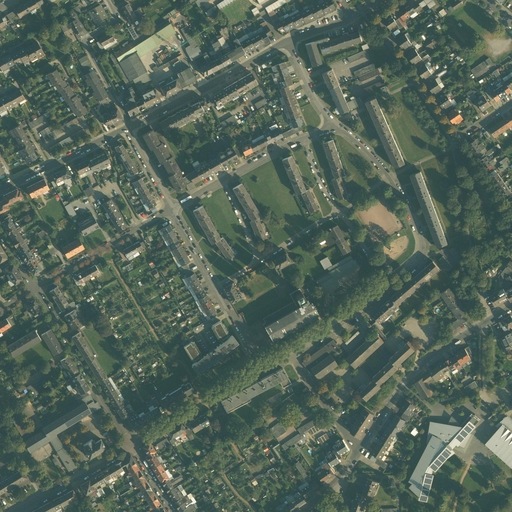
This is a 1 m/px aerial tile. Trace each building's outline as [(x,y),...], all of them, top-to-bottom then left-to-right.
[(31,0),(25,4),(30,11),(35,8),(35,9),(39,7),(38,5),(34,0),(31,0)] [(328,0),(326,0),(323,2),(329,12),(334,9),(333,8),(335,8),(330,0),(328,0),(329,0),(328,0)] [(452,5),(455,10),(463,4),(466,0),(459,0),(456,2),(452,5)] [(281,6),(278,1),(265,8),(268,13),(273,10),(276,9),(281,6)] [(323,2),(319,4),(319,5),(324,14),(324,15),(329,12),(323,2)] [(318,3),(314,6),(319,16),(324,14),(319,5),(319,4),(318,3)] [(418,3),(413,7),(416,11),(417,11),(418,12),(422,9),(422,8),(419,4),(418,3)] [(24,14),(30,11),(25,4),(15,10),(18,15),(19,18),(24,16),(24,14)] [(121,8),(126,16),(133,12),(128,4),(121,8)] [(410,16),(416,11),(413,7),(410,4),(404,8),(410,16)] [(94,18),(97,23),(107,17),(100,5),(99,6),(93,9),(90,11),(91,10),(95,17),(94,18)] [(81,12),(78,6),(72,9),(75,16),(81,12)] [(314,6),(309,9),(314,18),(315,19),(319,16),(314,6)] [(308,8),(304,10),(310,21),(314,18),(309,9),(309,8),(308,8)] [(408,17),(410,16),(404,8),(398,12),(401,17),(404,21),(404,20),(408,17)] [(138,9),(133,12),(126,16),(130,24),(133,22),(136,27),(140,24),(138,20),(143,17),(138,9)] [(15,10),(9,14),(12,19),(18,15),(15,10)] [(167,15),(169,18),(176,14),(173,10),(167,14),(167,15)] [(304,10),(299,13),(305,22),(304,22),(305,23),(310,21),(304,10)] [(299,12),(294,15),(300,25),(304,22),(305,22),(299,13),(299,12)] [(12,19),(9,14),(3,17),(6,23),(12,19)] [(294,15),(290,17),(289,17),(295,26),(295,27),(295,28),(300,25),(294,15)] [(289,16),(284,19),(290,29),(295,27),(295,26),(289,17),(290,17),(289,16)] [(389,28),(390,30),(397,25),(395,22),(396,22),(395,21),(394,19),(393,19),(392,17),(385,22),(386,25),(389,28)] [(437,20),(435,17),(434,18),(434,19),(430,21),(425,24),(427,27),(437,20)] [(165,21),(149,31),(151,33),(169,22),(168,19),(165,21)] [(278,30),(279,30),(283,27),(285,32),(288,31),(290,29),(284,19),(280,21),(274,24),(278,30)] [(404,27),(403,26),(398,19),(395,21),(396,22),(395,22),(397,25),(400,29),(404,27)] [(73,32),(75,34),(82,30),(76,20),(66,25),(69,29),(71,28),(73,32)] [(59,25),(63,32),(68,30),(69,30),(69,29),(66,25),(65,22),(59,25)] [(151,33),(149,31),(149,32),(154,40),(157,45),(176,33),(169,22),(151,33)] [(185,48),(186,52),(198,46),(186,26),(181,29),(190,45),(185,48)] [(222,37),(226,44),(230,41),(228,38),(229,37),(226,27),(221,29),(218,30),(221,35),(222,37)] [(289,32),(288,31),(285,32),(283,27),(279,30),(282,36),(289,32)] [(263,31),(259,34),(264,44),(269,41),(267,36),(267,37),(263,31)] [(136,34),(135,32),(130,34),(134,41),(136,40),(139,38),(136,34)] [(154,40),(149,32),(145,34),(150,43),(154,40)] [(327,38),(315,42),(313,43),(318,59),(319,58),(315,44),(319,43),(319,44),(324,42),(324,43),(324,44),(359,33),(359,32),(349,35),(343,37),(328,42),(327,40),(327,38)] [(362,42),(362,41),(359,32),(358,32),(359,32),(359,33),(324,44),(324,43),(324,42),(319,44),(322,54),(322,53),(361,41),(362,42)] [(114,39),(110,33),(99,39),(100,41),(103,46),(111,42),(110,41),(114,39)] [(258,33),(254,36),(260,46),(264,44),(259,34),(258,33)] [(139,57),(157,45),(154,40),(150,43),(145,34),(142,36),(139,38),(136,40),(142,48),(137,51),(138,51),(135,53),(146,72),(147,72),(139,57)] [(398,42),(400,45),(408,40),(405,35),(398,39),(399,41),(398,42)] [(254,36),(249,39),(255,48),(254,48),(255,49),(260,46),(254,36)] [(223,48),(226,54),(231,62),(239,57),(234,49),(231,44),(228,46),(226,44),(222,37),(218,40),(218,41),(223,48)] [(249,38),(244,41),(250,51),(254,48),(255,48),(249,39),(249,38)] [(237,48),(241,56),(245,53),(239,43),(237,40),(237,39),(233,41),(236,46),(238,45),(239,46),(237,48)] [(137,51),(142,48),(136,40),(134,41),(130,44),(135,53),(138,51),(137,51)] [(411,45),(408,40),(400,45),(402,48),(404,47),(405,49),(411,45)] [(424,45),(427,49),(432,45),(434,44),(431,40),(424,45)] [(216,52),(218,56),(221,55),(222,56),(224,55),(221,50),(223,48),(218,41),(215,42),(212,44),(214,50),(215,50),(216,52)] [(244,41),(239,43),(245,53),(250,51),(244,41)] [(37,42),(31,46),(37,57),(44,53),(37,42)] [(311,63),(312,67),(322,64),(320,58),(319,58),(318,59),(313,43),(315,42),(305,44),(306,49),(308,48),(310,54),(308,55),(310,59),(311,58),(312,63),(311,63)] [(120,62),(135,53),(130,44),(129,44),(124,48),(110,56),(125,84),(130,81),(120,62)] [(37,57),(31,46),(24,50),(30,60),(31,61),(37,57)] [(186,52),(191,61),(192,60),(194,59),(203,55),(200,50),(198,46),(186,52)] [(24,63),(30,60),(24,50),(24,48),(17,52),(22,61),(24,63)] [(347,58),(350,63),(369,55),(367,49),(363,51),(347,58)] [(408,57),(410,60),(418,55),(415,50),(408,54),(410,56),(408,57)] [(16,65),(22,61),(17,52),(11,56),(14,63),(16,65)] [(211,57),(214,61),(218,69),(224,66),(218,56),(216,52),(213,55),(213,56),(211,57)] [(130,81),(146,72),(135,53),(120,62),(130,81)] [(222,56),(221,55),(218,56),(224,66),(231,62),(226,54),(225,55),(224,55),(222,56)] [(8,66),(14,63),(11,56),(10,55),(3,58),(8,66)] [(421,59),(418,55),(410,60),(412,63),(414,62),(415,64),(422,59),(421,59)] [(78,60),(85,72),(88,70),(92,68),(85,56),(78,60)] [(205,59),(208,64),(213,72),(218,69),(214,61),(210,63),(210,62),(210,61),(208,57),(205,59)] [(8,67),(8,66),(3,58),(0,60),(0,67),(2,71),(8,67)] [(152,68),(155,73),(165,67),(164,65),(163,62),(152,68)] [(277,70),(277,71),(286,68),(284,62),(275,65),(277,70)] [(203,77),(213,72),(208,64),(199,69),(203,77)] [(356,78),(358,77),(375,69),(373,64),(353,72),(356,78)] [(418,72),(420,75),(429,69),(428,69),(425,65),(425,64),(418,69),(420,71),(418,72)] [(179,78),(176,80),(181,89),(197,80),(190,68),(177,74),(179,78)] [(286,68),(277,71),(279,77),(288,73),(286,68)] [(378,68),(375,69),(358,77),(361,82),(380,74),(380,73),(378,68)] [(47,75),(50,81),(60,75),(61,75),(60,73),(59,73),(56,69),(47,75)] [(329,86),(330,89),(339,85),(332,69),(323,73),(325,77),(326,76),(327,79),(326,80),(327,82),(328,82),(329,85),(329,86)] [(431,74),(429,69),(420,75),(422,78),(424,77),(425,79),(432,74),(431,74)] [(88,79),(89,81),(96,77),(95,75),(96,74),(93,70),(90,72),(85,75),(87,79),(88,79)] [(136,86),(136,87),(142,84),(150,80),(151,80),(146,72),(130,81),(133,80),(136,86)] [(232,84),(239,95),(257,83),(251,73),(232,84)] [(279,77),(281,82),(290,79),(288,73),(279,77)] [(62,79),(60,75),(50,81),(53,86),(55,86),(64,80),(63,78),(62,79)] [(97,77),(96,77),(89,81),(91,84),(90,84),(92,88),(100,84),(98,82),(99,81),(97,77)] [(283,86),(283,88),(287,86),(292,85),(290,79),(281,82),(283,86)] [(66,84),(64,80),(55,86),(58,91),(59,90),(69,85),(68,83),(66,84)] [(165,97),(181,89),(176,80),(166,85),(164,81),(159,84),(165,97)] [(364,89),(366,95),(379,89),(381,88),(386,86),(383,80),(364,89)] [(428,87),(430,90),(439,84),(438,84),(435,80),(429,84),(430,86),(428,87)] [(101,83),(100,84),(92,88),(95,92),(97,94),(103,90),(102,88),(103,88),(103,87),(101,83)] [(136,87),(141,96),(146,93),(142,84),(136,87)] [(217,105),(218,107),(222,104),(239,95),(232,84),(212,96),(217,105)] [(441,88),(439,84),(430,90),(433,93),(434,92),(435,94),(442,89),(441,88)] [(506,84),(503,86),(507,94),(511,91),(510,89),(506,84)] [(71,88),(69,85),(59,90),(62,96),(72,91),(73,90),(72,88),(71,88)] [(341,114),(360,106),(357,99),(356,99),(352,101),(347,103),(344,97),(343,94),(339,85),(330,89),(331,89),(332,92),(331,92),(333,95),(333,94),(334,97),(334,98),(335,101),(336,101),(337,104),(338,107),(340,110),(339,110),(341,113),(341,114)] [(280,90),(282,97),(290,94),(289,92),(291,92),(290,89),(288,90),(287,86),(283,88),(281,88),(279,89),(280,90)] [(381,88),(385,99),(390,96),(386,86),(381,88)] [(503,86),(499,89),(504,96),(507,94),(503,86)] [(144,108),(146,107),(142,98),(138,100),(132,87),(128,89),(130,91),(130,92),(133,97),(139,111),(141,110),(142,110),(144,110),(144,108)] [(496,101),(500,99),(495,92),(493,89),(490,91),(490,92),(491,94),(494,99),(496,101)] [(500,99),(504,96),(499,89),(495,92),(500,99)] [(20,90),(14,93),(19,102),(25,99),(20,90)] [(104,90),(103,90),(97,94),(98,97),(97,97),(100,101),(105,98),(107,97),(106,95),(106,94),(104,90)] [(141,96),(142,98),(146,107),(151,105),(160,100),(156,90),(147,94),(147,93),(146,93),(141,96)] [(74,94),(72,91),(62,96),(66,102),(67,101),(76,95),(75,93),(74,94)] [(12,106),(19,102),(14,93),(7,97),(12,106)] [(467,98),(470,102),(477,98),(473,93),(468,97),(467,98)] [(282,97),(285,105),(293,102),(292,100),(293,99),(293,97),(291,97),(290,94),(282,97)] [(78,99),(76,95),(67,101),(70,107),(79,101),(81,100),(80,98),(78,99)] [(438,102),(441,105),(449,99),(448,99),(446,95),(445,95),(439,99),(440,101),(438,102)] [(13,107),(12,106),(7,97),(6,96),(0,99),(0,100),(6,110),(7,109),(10,107),(11,108),(13,107)] [(139,111),(133,97),(128,100),(130,103),(125,105),(130,115),(139,111)] [(477,103),(482,111),(490,106),(485,97),(477,103)] [(264,98),(254,104),(257,109),(267,103),(264,98)] [(366,102),(395,168),(405,164),(376,98),(366,102)] [(204,99),(199,102),(204,112),(204,113),(207,112),(205,109),(208,107),(207,104),(204,99)] [(449,100),(449,99),(441,105),(443,108),(444,107),(446,109),(449,106),(452,104),(449,100)] [(107,100),(106,101),(102,103),(105,108),(110,105),(107,100)] [(82,105),(79,101),(70,107),(73,112),(75,111),(84,106),(83,104),(82,105)] [(199,102),(191,106),(195,114),(198,113),(200,112),(201,114),(204,112),(199,102)] [(285,105),(288,112),(296,109),(295,108),(296,107),(295,105),(294,105),(293,102),(285,105)] [(87,112),(84,106),(75,111),(78,117),(79,116),(82,115),(87,112)] [(109,115),(113,123),(122,119),(117,109),(116,106),(112,108),(114,111),(112,111),(112,112),(113,113),(109,115)] [(191,106),(189,107),(194,118),(197,117),(195,114),(191,106)] [(185,123),(194,118),(189,107),(179,112),(185,123)] [(288,112),(291,120),(298,117),(298,115),(299,115),(298,112),(297,113),(296,109),(288,112)] [(449,117),(451,120),(459,114),(456,109),(449,114),(450,116),(449,117)] [(173,129),(185,123),(179,112),(167,119),(172,128),(173,129)] [(104,122),(107,127),(113,123),(109,115),(108,114),(108,113),(103,115),(104,118),(103,120),(105,122),(104,122)] [(462,119),(459,114),(451,120),(453,123),(455,122),(456,124),(462,119)] [(220,124),(223,129),(236,121),(233,116),(220,124)] [(300,121),(298,117),(291,120),(293,128),(296,127),(301,125),(301,123),(302,123),(301,120),(300,121)] [(162,128),(165,134),(170,131),(169,130),(172,128),(167,119),(159,123),(162,128)] [(494,137),(509,127),(504,120),(489,130),(494,137)] [(11,130),(15,136),(23,132),(20,125),(11,130)] [(157,137),(157,138),(165,134),(162,128),(154,133),(157,137)] [(160,163),(162,162),(170,157),(162,143),(159,144),(156,138),(157,137),(154,133),(153,130),(142,136),(150,150),(152,149),(154,148),(154,149),(155,151),(154,152),(160,163)] [(281,134),(279,130),(272,134),(275,140),(283,136),(281,134)] [(27,138),(23,132),(15,136),(18,143),(27,138)] [(272,134),(264,138),(268,144),(275,140),(272,134)] [(31,145),(27,138),(18,143),(22,149),(30,145),(31,145)] [(260,141),(257,142),(260,148),(268,144),(264,138),(260,140),(260,141)] [(334,175),(336,178),(341,177),(345,175),(333,140),(324,143),(328,155),(327,155),(328,158),(329,157),(334,172),(333,172),(334,175)] [(253,145),(250,146),(253,152),(260,148),(257,142),(257,141),(253,144),(253,145)] [(468,145),(472,150),(478,146),(475,141),(468,145)] [(245,156),(253,152),(250,146),(249,145),(248,143),(248,144),(241,147),(245,156)] [(33,152),(30,145),(22,149),(21,150),(25,157),(33,152)] [(115,147),(118,154),(125,150),(122,145),(119,147),(118,145),(115,147)] [(478,146),(472,150),(475,155),(482,151),(478,146)] [(232,147),(229,149),(235,160),(238,158),(234,151),(232,147)] [(486,153),(488,155),(495,150),(493,147),(486,153)] [(475,155),(477,158),(487,151),(485,148),(482,151),(475,155)] [(216,156),(217,158),(223,167),(229,163),(229,164),(232,162),(235,160),(229,149),(217,156),(216,156)] [(118,154),(123,163),(130,159),(125,150),(118,154)] [(37,158),(33,152),(25,157),(28,163),(37,158)] [(95,157),(87,160),(91,169),(92,171),(96,169),(100,167),(101,168),(106,166),(105,165),(109,163),(110,162),(105,152),(97,155),(97,154),(94,156),(95,157)] [(172,156),(170,157),(162,162),(169,176),(170,178),(171,178),(171,179),(170,180),(176,191),(187,185),(186,185),(182,178),(179,171),(175,164),(176,163),(172,156)] [(296,194),(301,193),(305,191),(301,179),(300,176),(299,177),(293,162),(294,162),(293,159),(292,159),(291,156),(282,160),(296,194)] [(480,161),(483,166),(490,162),(486,157),(480,161)] [(211,173),(223,167),(217,158),(206,164),(211,173)] [(123,163),(128,171),(135,168),(130,159),(123,163)] [(85,172),(91,169),(87,160),(81,163),(85,172)] [(206,164),(204,161),(199,164),(193,167),(195,170),(206,164)] [(493,166),(490,162),(483,166),(487,171),(493,167),(493,166)] [(79,175),(85,172),(81,163),(75,166),(79,175)] [(200,178),(200,179),(211,173),(206,164),(195,170),(200,178)] [(67,168),(59,172),(63,179),(66,178),(67,179),(71,177),(67,168)] [(138,172),(135,168),(128,171),(131,176),(134,174),(138,172)] [(195,170),(188,174),(192,181),(193,183),(197,181),(196,180),(200,178),(195,170)] [(55,183),(63,179),(59,172),(52,175),(54,180),(55,183)] [(411,176),(438,247),(447,244),(421,172),(411,176)] [(491,178),(494,183),(501,178),(497,173),(491,178)] [(188,174),(182,178),(186,185),(192,181),(188,174)] [(347,197),(341,177),(336,178),(332,180),(333,180),(334,179),(335,183),(334,184),(336,190),(335,190),(336,190),(337,189),(339,193),(337,194),(339,200),(348,197),(347,197)] [(134,182),(137,187),(144,183),(141,178),(138,180),(134,182)] [(504,183),(501,178),(494,183),(498,187),(504,183)] [(27,188),(32,197),(42,192),(47,190),(49,189),(44,179),(27,188)] [(138,194),(140,193),(147,189),(144,183),(137,187),(138,188),(135,190),(138,194)] [(250,217),(252,221),(257,218),(260,216),(241,183),(233,188),(239,199),(238,199),(240,202),(240,201),(248,215),(249,218),(250,217)] [(507,188),(504,183),(498,187),(501,192),(507,188)] [(89,187),(87,188),(91,196),(95,194),(91,186),(89,187)] [(87,198),(91,196),(87,188),(83,191),(86,196),(87,198)] [(511,193),(507,188),(501,192),(504,197),(511,193)] [(17,189),(9,192),(14,201),(23,197),(20,191),(18,192),(17,189)] [(140,193),(143,198),(150,194),(147,189),(140,193)] [(309,189),(305,191),(301,193),(310,212),(309,212),(310,212),(318,209),(318,208),(317,208),(315,203),(313,204),(312,200),(313,199),(310,194),(311,193),(310,193),(309,194),(307,190),(309,189)] [(5,200),(3,201),(5,205),(7,204),(7,205),(14,201),(9,192),(3,196),(5,200)] [(143,198),(146,203),(153,199),(150,194),(143,198)] [(103,204),(107,213),(110,218),(118,213),(110,199),(110,200),(108,201),(103,204)] [(156,204),(153,199),(146,203),(149,208),(154,205),(156,204)] [(62,203),(72,220),(78,218),(68,200),(62,203)] [(0,212),(9,209),(7,205),(7,204),(5,205),(3,201),(0,202),(0,212)] [(212,244),(215,242),(220,239),(202,206),(193,211),(199,222),(198,222),(200,224),(201,224),(208,238),(207,238),(209,241),(210,240),(212,244)] [(144,212),(138,214),(140,220),(146,217),(144,212)] [(126,227),(118,213),(110,218),(118,231),(126,227)] [(1,223),(5,229),(13,224),(9,216),(4,219),(5,220),(1,223)] [(82,225),(79,227),(80,228),(83,233),(84,235),(90,232),(91,232),(90,231),(92,230),(92,231),(93,230),(99,227),(94,218),(92,220),(91,218),(87,220),(84,221),(84,222),(81,224),(82,225)] [(266,238),(257,218),(252,221),(250,222),(251,221),(253,225),(252,226),(251,226),(252,226),(254,232),(256,231),(257,235),(256,236),(258,241),(258,242),(267,238),(266,238)] [(9,235),(20,228),(19,226),(16,228),(13,224),(5,229),(9,235)] [(164,234),(165,234),(172,230),(169,225),(162,228),(163,231),(162,231),(164,234)] [(324,238),(328,246),(335,242),(337,245),(345,241),(342,237),(344,236),(337,225),(334,227),(335,228),(331,231),(328,232),(328,231),(325,233),(327,237),(324,238)] [(9,235),(12,241),(21,236),(18,232),(21,230),(20,228),(9,235)] [(38,234),(41,240),(46,236),(43,230),(38,234)] [(175,235),(172,230),(165,234),(166,236),(165,237),(167,240),(168,239),(175,235)] [(178,241),(175,235),(168,239),(169,241),(168,242),(170,245),(171,244),(178,241)] [(16,247),(27,240),(26,238),(23,240),(21,236),(12,241),(16,247)] [(223,237),(220,239),(215,242),(216,241),(219,245),(218,246),(218,247),(218,246),(222,251),(221,251),(221,252),(222,251),(223,250),(225,254),(224,255),(228,260),(227,260),(228,260),(235,255),(222,238),(223,238),(223,237)] [(62,248),(68,258),(84,248),(79,240),(79,239),(62,248)] [(20,253),(28,248),(26,244),(28,242),(27,240),(16,247),(20,253)] [(139,241),(134,244),(138,251),(143,248),(140,243),(139,241)] [(181,246),(178,241),(171,244),(172,246),(171,247),(173,250),(174,250),(181,246)] [(337,245),(343,255),(350,250),(345,241),(337,245)] [(138,252),(138,251),(134,244),(128,247),(132,255),(138,252)] [(184,251),(181,246),(174,250),(175,252),(174,252),(176,255),(177,255),(184,251)] [(127,258),(132,255),(128,247),(123,250),(127,258)] [(26,263),(27,263),(34,258),(34,259),(35,258),(30,250),(28,248),(20,253),(26,263)] [(33,248),(30,250),(35,258),(38,257),(38,256),(33,248)] [(448,252),(458,263),(462,259),(453,248),(448,252)] [(186,256),(184,251),(177,255),(178,257),(177,257),(179,261),(180,260),(186,256)] [(272,264),(276,271),(291,262),(286,253),(274,260),(275,262),(272,264)] [(189,261),(186,256),(180,260),(181,262),(180,263),(182,266),(186,264),(190,262),(190,261),(189,261)] [(316,282),(323,293),(326,291),(327,292),(330,291),(329,290),(337,285),(335,281),(334,280),(338,278),(339,279),(341,277),(341,276),(345,274),(345,275),(348,273),(348,272),(352,270),(352,271),(355,269),(354,268),(359,266),(355,260),(353,261),(350,256),(347,257),(332,266),(329,268),(327,269),(330,274),(316,282)] [(327,257),(319,261),(324,270),(329,267),(329,268),(332,266),(331,266),(332,265),(327,257)] [(438,261),(447,272),(452,268),(442,257),(438,261)] [(27,263),(30,268),(37,264),(37,263),(34,259),(34,258),(27,263)] [(390,298),(391,299),(397,305),(439,270),(432,262),(390,298)] [(41,270),(37,264),(30,268),(34,275),(41,270)] [(125,266),(128,272),(133,269),(130,264),(125,266)] [(5,269),(8,274),(16,270),(13,265),(9,268),(8,266),(5,269)] [(95,265),(90,268),(95,275),(100,273),(95,265)] [(90,268),(86,270),(90,278),(95,275),(90,268)] [(8,274),(11,279),(19,274),(16,270),(8,274)] [(86,270),(81,273),(85,281),(90,278),(86,270)] [(506,279),(510,276),(508,274),(504,271),(501,274),(504,280),(506,279)] [(76,276),(79,280),(81,283),(85,281),(81,273),(76,276)] [(186,278),(189,283),(197,279),(194,274),(194,273),(192,274),(187,277),(186,278)] [(22,279),(19,274),(11,279),(15,284),(15,285),(19,283),(18,282),(22,279)] [(200,284),(197,279),(189,283),(192,289),(200,284)] [(300,286),(303,290),(315,283),(312,279),(300,286)] [(227,296),(232,304),(234,302),(235,302),(238,301),(238,300),(242,298),(239,294),(238,294),(236,291),(234,288),(236,287),(234,283),(223,289),(227,296)] [(203,290),(200,284),(192,289),(195,294),(203,290)] [(53,298),(61,293),(60,291),(57,287),(49,291),(53,298)] [(271,338),(274,343),(287,336),(288,338),(308,327),(307,324),(318,318),(315,314),(317,313),(308,296),(305,298),(299,288),(289,294),(293,301),(263,319),(265,323),(263,324),(265,329),(264,330),(269,339),(271,338)] [(445,299),(446,299),(453,294),(448,288),(442,293),(444,297),(443,297),(445,299)] [(495,306),(508,298),(504,292),(503,289),(490,297),(495,306)] [(206,295),(203,290),(195,294),(198,300),(206,295)] [(64,298),(63,295),(61,293),(53,298),(57,303),(64,298)] [(449,305),(450,304),(457,299),(453,294),(446,299),(448,302),(447,302),(449,305)] [(209,301),(206,295),(198,300),(201,305),(209,301)] [(57,303),(61,310),(66,307),(69,305),(68,305),(66,301),(64,298),(57,303)] [(398,307),(397,305),(391,299),(380,308),(388,316),(398,307)] [(451,308),(453,311),(461,305),(457,299),(450,304),(452,307),(451,308)] [(28,307),(31,312),(39,307),(35,300),(31,303),(32,305),(28,307)] [(212,306),(209,301),(201,305),(204,311),(212,306)] [(467,313),(461,305),(453,311),(459,319),(461,318),(463,316),(467,313)] [(215,311),(212,306),(204,311),(207,316),(209,315),(215,312),(216,311),(215,311)] [(43,313),(39,307),(31,312),(34,316),(38,314),(39,316),(43,313)] [(377,321),(379,324),(380,323),(388,316),(380,308),(372,315),(377,321)] [(64,316),(68,322),(78,316),(74,310),(70,312),(70,313),(64,316)] [(511,317),(511,315),(502,320),(505,325),(508,329),(511,327),(511,326),(511,317)] [(82,322),(78,316),(68,322),(72,328),(77,325),(82,322)] [(5,318),(1,321),(6,329),(10,326),(8,322),(7,319),(6,320),(5,318)] [(220,336),(222,340),(229,336),(227,332),(226,332),(222,325),(222,324),(220,321),(212,326),(214,325),(215,328),(214,329),(219,337),(220,336)] [(379,324),(377,321),(374,323),(380,330),(383,327),(380,323),(379,324)] [(372,325),(384,339),(386,337),(374,323),(372,325)] [(220,339),(221,343),(223,342),(221,340),(222,340),(220,336),(219,337),(214,329),(215,328),(214,325),(212,326),(212,327),(211,327),(218,340),(220,339)] [(7,347),(13,357),(41,340),(35,330),(7,347)] [(41,335),(54,355),(63,350),(51,330),(41,335)] [(72,337),(84,357),(91,353),(82,338),(83,337),(80,332),(72,337)] [(355,368),(359,365),(364,360),(377,348),(383,343),(384,342),(375,332),(346,359),(355,368)] [(500,339),(504,347),(508,346),(511,343),(511,336),(510,334),(500,339)] [(192,365),(198,373),(201,371),(200,370),(203,368),(204,369),(207,366),(206,366),(212,361),(213,362),(216,360),(215,359),(219,356),(220,357),(223,355),(222,354),(228,349),(229,350),(232,348),(231,347),(234,345),(235,346),(238,343),(232,335),(227,339),(228,340),(226,342),(227,342),(224,344),(224,343),(217,348),(218,349),(215,350),(214,349),(209,352),(211,354),(208,355),(201,360),(202,360),(200,362),(199,362),(198,363),(197,362),(192,365)] [(181,343),(184,347),(191,342),(188,339),(181,343)] [(228,340),(227,339),(223,342),(221,343),(214,349),(215,350),(218,349),(217,348),(224,343),(224,344),(227,342),(226,342),(228,340)] [(312,371),(318,379),(338,365),(331,356),(333,354),(338,351),(339,349),(333,340),(302,362),(309,373),(312,371)] [(190,358),(193,361),(199,357),(197,354),(199,353),(194,345),(192,346),(191,343),(192,342),(191,342),(184,347),(186,350),(191,357),(190,358)] [(192,342),(191,343),(192,346),(194,345),(199,353),(197,354),(199,357),(200,357),(201,358),(202,357),(200,355),(202,354),(194,342),(193,343),(192,342)] [(407,342),(394,355),(389,359),(391,361),(372,377),(374,379),(373,380),(359,392),(367,400),(381,387),(380,385),(398,368),(396,367),(415,350),(407,342)] [(359,365),(373,380),(374,379),(372,377),(391,361),(389,359),(394,355),(383,343),(377,348),(388,360),(375,371),(364,360),(359,365)] [(462,351),(460,352),(466,362),(470,359),(468,355),(465,349),(462,350),(462,351)] [(201,358),(197,362),(198,363),(199,362),(200,362),(202,360),(201,360),(208,355),(211,354),(209,352),(202,357),(201,358)] [(461,365),(466,362),(460,352),(458,353),(457,353),(455,355),(455,356),(461,365)] [(92,355),(91,353),(84,357),(99,381),(100,383),(101,383),(108,378),(105,375),(94,357),(95,357),(93,354),(92,355)] [(60,361),(66,370),(75,365),(69,355),(60,361)] [(461,366),(461,365),(455,356),(453,357),(451,358),(457,368),(461,366)] [(452,371),(457,368),(451,358),(449,360),(448,360),(446,361),(450,369),(452,371)] [(446,371),(450,369),(446,361),(438,365),(443,373),(446,371)] [(19,377),(22,382),(41,370),(38,365),(19,377)] [(80,373),(75,365),(66,370),(69,375),(68,376),(70,379),(80,373)] [(444,376),(444,375),(443,373),(438,365),(429,372),(433,377),(432,378),(433,379),(434,378),(436,381),(438,379),(441,377),(441,378),(444,376)] [(221,401),(227,413),(235,409),(233,405),(249,397),(279,381),(283,388),(291,384),(282,368),(276,372),(276,371),(273,372),(273,373),(261,380),(260,379),(258,380),(258,381),(245,388),(245,387),(242,389),(243,389),(230,396),(229,395),(227,397),(221,401)] [(85,381),(80,373),(70,379),(75,387),(76,387),(85,381)] [(449,377),(448,375),(447,373),(444,375),(444,376),(441,378),(441,377),(438,379),(441,383),(449,377)] [(495,377),(498,383),(503,379),(500,374),(495,377)] [(38,381),(41,385),(50,379),(48,375),(38,381)] [(111,384),(108,378),(101,383),(104,389),(111,384)] [(41,386),(41,385),(38,381),(26,388),(28,393),(41,386)] [(90,389),(85,381),(76,387),(78,391),(81,394),(90,389)] [(161,399),(166,406),(169,404),(169,405),(190,392),(190,391),(193,389),(193,390),(193,389),(189,382),(188,383),(189,383),(184,385),(183,384),(181,386),(182,387),(169,395),(168,394),(165,395),(166,396),(162,399),(161,399)] [(115,390),(111,384),(104,389),(107,394),(115,390)] [(118,395),(115,390),(107,394),(111,400),(118,395)] [(89,395),(83,399),(78,402),(81,405),(85,403),(87,405),(93,401),(89,395)] [(122,401),(118,395),(111,400),(114,406),(122,401)] [(233,405),(235,409),(251,401),(249,397),(233,405)] [(91,412),(92,413),(100,408),(97,402),(95,403),(93,401),(87,405),(91,411),(91,412)] [(125,407),(122,401),(114,406),(118,411),(125,407)] [(404,412),(408,415),(409,415),(412,410),(415,407),(410,404),(406,401),(400,409),(404,412)] [(24,442),(30,452),(49,440),(56,435),(55,433),(91,412),(91,411),(87,405),(85,403),(81,405),(50,424),(49,424),(49,425),(43,429),(42,429),(43,430),(34,436),(17,409),(9,415),(25,442),(24,442)] [(307,403),(302,407),(306,412),(311,408),(307,403)] [(130,415),(125,407),(118,411),(122,419),(124,419),(127,417),(130,415)] [(150,411),(155,418),(162,414),(157,407),(154,408),(150,411)] [(302,407),(297,410),(301,415),(306,412),(302,407)] [(357,418),(354,422),(365,429),(374,415),(365,409),(358,419),(357,418)] [(297,410),(293,414),(296,418),(296,419),(301,415),(297,410)] [(150,411),(145,414),(149,422),(155,418),(150,411)] [(136,412),(130,415),(134,421),(139,418),(138,415),(136,412)] [(405,421),(408,422),(411,417),(409,415),(408,415),(404,412),(400,418),(405,421)] [(144,425),(149,422),(145,414),(139,418),(144,425)] [(204,414),(197,419),(202,427),(210,423),(204,414)] [(419,499),(427,501),(427,500),(433,476),(433,475),(432,475),(433,468),(436,471),(436,470),(447,457),(453,453),(454,453),(454,452),(451,449),(452,447),(456,444),(464,448),(472,434),(469,432),(473,428),(479,421),(477,419),(478,418),(475,415),(475,414),(474,415),(473,416),(471,414),(459,427),(457,427),(447,425),(431,423),(431,422),(427,443),(429,443),(410,480),(409,480),(409,481),(413,483),(409,488),(410,488),(410,487),(419,495),(419,497),(419,499)] [(134,430),(136,430),(141,427),(144,425),(139,418),(134,421),(130,415),(127,417),(133,427),(134,430)] [(396,415),(386,430),(395,436),(396,436),(405,421),(400,418),(396,415)] [(452,415),(447,425),(457,427),(460,423),(452,415)] [(498,424),(501,427),(503,425),(511,433),(511,423),(507,417),(498,424)] [(194,432),(202,427),(197,419),(189,424),(194,432)] [(359,438),(365,429),(354,422),(352,426),(354,427),(350,432),(359,438)] [(181,424),(174,428),(178,434),(182,432),(184,430),(185,430),(181,424)] [(511,433),(503,425),(501,427),(500,428),(487,442),(511,464),(511,433)] [(178,434),(174,428),(167,432),(171,438),(174,436),(175,437),(178,435),(178,434)] [(456,444),(452,447),(465,453),(477,429),(473,428),(469,432),(472,434),(464,448),(456,444)] [(386,430),(383,435),(392,440),(395,436),(386,430)] [(70,458),(56,435),(49,440),(57,452),(61,450),(67,459),(70,458)] [(383,435),(381,440),(389,445),(392,440),(383,435)] [(156,444),(159,449),(169,443),(166,438),(156,444)] [(83,445),(84,447),(85,449),(84,449),(89,458),(106,448),(101,439),(96,442),(95,443),(93,441),(92,439),(83,445)] [(337,444),(334,446),(336,448),(341,456),(341,455),(350,450),(343,440),(340,441),(337,444)] [(381,440),(378,445),(386,450),(389,445),(381,440)] [(142,447),(148,456),(153,453),(155,451),(150,442),(142,447)] [(271,448),(278,458),(280,457),(274,448),(279,444),(278,443),(271,448)] [(378,445),(375,449),(383,455),(386,450),(378,445)] [(290,449),(295,456),(300,452),(295,446),(290,449)] [(334,451),(339,459),(342,457),(341,455),(341,456),(336,448),(333,450),(334,452),(334,451)] [(380,459),(383,455),(375,449),(372,454),(373,455),(375,456),(378,458),(380,459)] [(57,452),(63,462),(67,459),(61,450),(57,452)] [(332,453),(328,455),(325,457),(332,467),(341,461),(339,459),(334,451),(334,452),(332,453)] [(146,457),(149,463),(157,458),(153,453),(148,456),(146,457)] [(125,464),(127,468),(135,463),(130,455),(118,462),(121,466),(125,464)] [(149,463),(153,468),(160,464),(157,458),(149,463)] [(63,462),(69,471),(76,467),(71,460),(69,461),(67,459),(63,462)] [(321,466),(322,467),(326,464),(328,463),(327,462),(325,459),(319,464),(321,466)] [(118,462),(112,466),(119,478),(121,477),(120,474),(119,474),(118,473),(123,470),(121,466),(118,462)] [(294,464),(303,477),(306,475),(307,475),(297,462),(294,464)] [(125,474),(126,476),(139,469),(135,463),(127,468),(130,472),(128,473),(125,474)] [(153,468),(156,474),(163,469),(160,464),(153,468)] [(329,468),(326,464),(322,467),(325,472),(329,478),(334,475),(330,468),(329,468)] [(118,479),(119,478),(112,466),(106,469),(111,477),(116,475),(117,476),(116,476),(118,479)] [(14,474),(19,482),(27,478),(22,469),(14,474)] [(107,480),(111,477),(106,469),(101,473),(108,485),(109,485),(110,484),(108,482),(107,480)] [(133,478),(134,479),(142,474),(139,469),(126,476),(127,477),(130,476),(131,475),(133,478)] [(156,474),(161,483),(168,478),(168,479),(169,478),(164,471),(163,469),(156,474)] [(323,482),(329,478),(325,472),(323,473),(320,469),(318,470),(319,472),(316,473),(323,482)] [(106,486),(108,485),(101,473),(95,477),(100,485),(104,482),(105,484),(105,485),(106,486)] [(14,474),(9,478),(14,486),(19,482),(19,483),(19,482),(14,474)] [(133,486),(134,488),(146,480),(142,474),(134,479),(137,484),(135,485),(133,486)] [(95,487),(100,485),(95,477),(89,480),(94,489),(96,492),(98,491),(97,489),(96,489),(95,487)] [(8,490),(14,486),(9,478),(0,483),(0,485),(4,492),(8,489),(8,490)] [(164,488),(171,483),(170,481),(168,479),(168,478),(161,483),(164,488)] [(367,478),(361,494),(367,497),(372,499),(372,498),(378,482),(378,483),(378,482),(367,478)] [(81,485),(86,494),(91,491),(92,490),(94,489),(89,480),(81,485)] [(138,487),(141,491),(149,486),(146,480),(134,488),(135,489),(137,488),(138,487)] [(314,481),(311,483),(309,485),(314,493),(320,489),(318,486),(319,486),(318,485),(314,481)] [(164,488),(167,492),(174,488),(172,485),(171,483),(164,488)] [(305,499),(314,493),(309,485),(300,491),(305,499)] [(140,498),(141,499),(153,492),(149,486),(141,491),(144,495),(142,496),(140,498)] [(170,497),(177,493),(174,488),(167,492),(170,497)] [(73,490),(67,493),(72,501),(77,498),(73,490)] [(86,494),(89,500),(95,497),(92,493),(91,491),(86,494)] [(146,498),(148,503),(156,498),(153,492),(141,499),(142,501),(144,500),(144,499),(146,498)] [(62,506),(72,501),(67,493),(58,498),(58,497),(58,498),(62,506)] [(170,497),(173,502),(180,498),(178,495),(177,493),(170,497)] [(361,511),(367,497),(361,494),(357,493),(354,500),(353,500),(352,503),(353,503),(349,511),(361,511)] [(305,502),(300,495),(294,499),(299,506),(305,502)] [(60,507),(62,506),(58,498),(51,502),(55,510),(60,507)] [(148,511),(151,509),(160,504),(156,498),(148,503),(151,507),(149,508),(147,509),(148,511)] [(176,507),(183,503),(182,501),(181,500),(180,498),(173,502),(176,507)] [(299,506),(294,499),(290,502),(289,501),(288,502),(290,505),(293,510),(294,510),(299,506)] [(51,511),(55,510),(51,502),(44,505),(47,511),(51,511)] [(176,507),(179,511),(186,508),(185,506),(184,505),(183,503),(176,507)]
